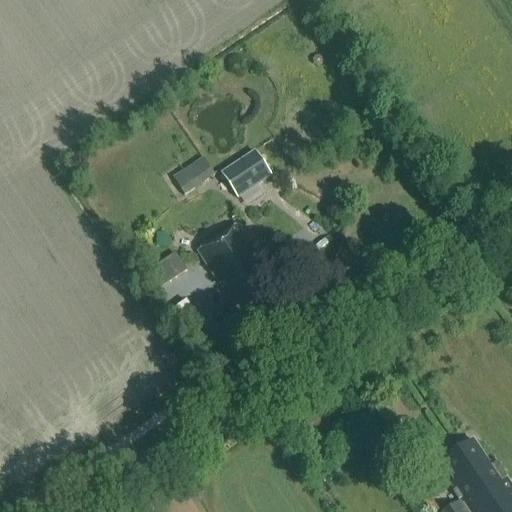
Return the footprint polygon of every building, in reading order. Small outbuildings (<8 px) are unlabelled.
[(239,198),(270,176),(255,154),(223,175),(239,198)] [(189,192),(221,174),(211,156),(179,174),(189,192)] [(274,289),(260,271),(263,269),(257,259),(259,258),(237,226),(197,254),(219,286),(222,284),(226,289),(229,287),(245,310),(262,298),(265,299),(270,295),(270,292),(274,289)] [(174,255),(145,274),(156,290),(185,272),(174,255)] [(214,290),(206,295),(212,304),(220,298),(214,290)] [(191,328),(206,316),(193,298),(178,310),(191,328)] [(511,511),(511,487),(494,461),(488,465),(473,443),(442,463),(454,481),(450,484),(455,492),(453,493),(460,503),(446,511),(511,511)]
